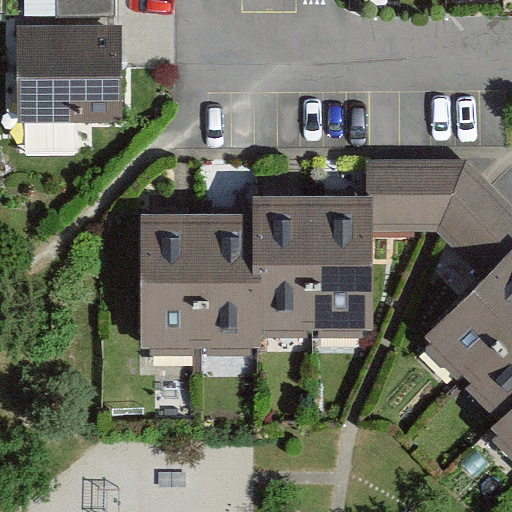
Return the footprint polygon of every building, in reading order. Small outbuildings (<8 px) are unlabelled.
[(22,0),(22,12),(107,15),(108,0),(22,0)] [(120,28),(15,26),(13,117),(119,119),(120,28)] [(370,175),(370,204),(386,204),(386,243),(441,242),(446,248),(484,291),(511,265),(511,216),(480,182),(472,173),(370,175)] [(379,206),(318,207),(319,338),(381,337),(379,206)] [(260,207),(260,223),(261,338),(319,338),(318,207),(260,207)] [(207,359),(207,222),(153,222),(153,359),(207,359)] [(260,223),(207,222),(207,359),(260,359),(261,338),(260,223)] [(511,343),(511,265),(484,291),(427,343),(466,386),(511,343)] [(511,343),(466,386),(505,427),(511,420),(511,343)] [(511,420),(505,427),(493,437),(511,457),(511,420)]
